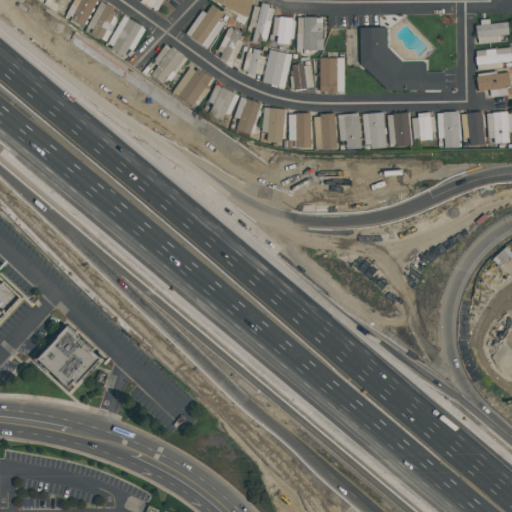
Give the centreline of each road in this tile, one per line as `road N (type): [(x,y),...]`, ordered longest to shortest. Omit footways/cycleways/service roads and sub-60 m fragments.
road 1 (motorway): [(511,495),(0,67)]
road 2 (motorway): [(0,117),(473,511)]
road 3 (motorway): [(461,402),(64,78)]
road 4 (motorway): [(111,260),(410,511)]
road 5 (residential): [(119,0),(232,79),(275,97),(468,98)]
road 6 (motorway): [(426,193),(392,209),(304,218),(268,210),(192,161)]
road 7 (residential): [(278,0),(511,4)]
road 8 (tertiary): [(239,511),(163,456),(77,422)]
road 9 (motorway): [(111,260),(230,389)]
road 10 (motorway): [(192,161),(64,78)]
road 11 (motorway): [(0,166),(111,260)]
road 12 (tertiary): [(0,429),(128,462)]
